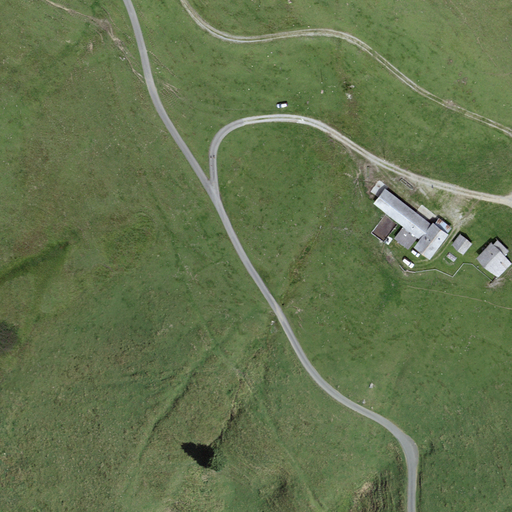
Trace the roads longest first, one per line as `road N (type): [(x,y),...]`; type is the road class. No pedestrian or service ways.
road 1 (unclassified): [(126,0),(158,105),(308,366),(406,445),(411,511)]
road 2 (track): [(212,194),(221,133),(245,120),(294,118),(411,176),(511,201)]
road 3 (track): [(184,0),(209,28),(234,38),(319,31),(346,37),(441,102),(511,131)]
